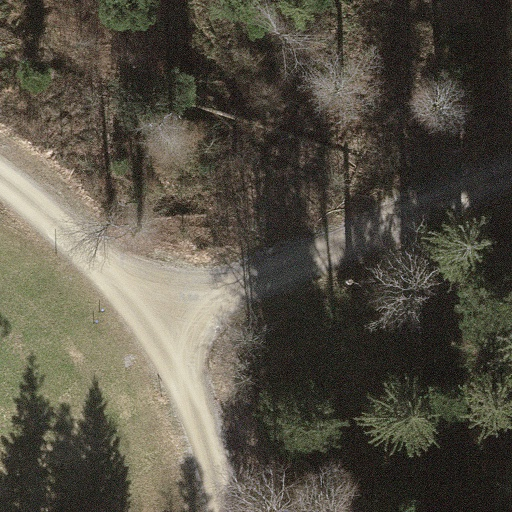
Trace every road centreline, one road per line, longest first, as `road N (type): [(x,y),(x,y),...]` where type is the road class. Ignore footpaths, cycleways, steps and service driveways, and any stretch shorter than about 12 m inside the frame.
road 1 (track): [(511,174),(162,329),(97,256),(0,183)]
road 2 (track): [(162,329),(208,427),(225,511)]
